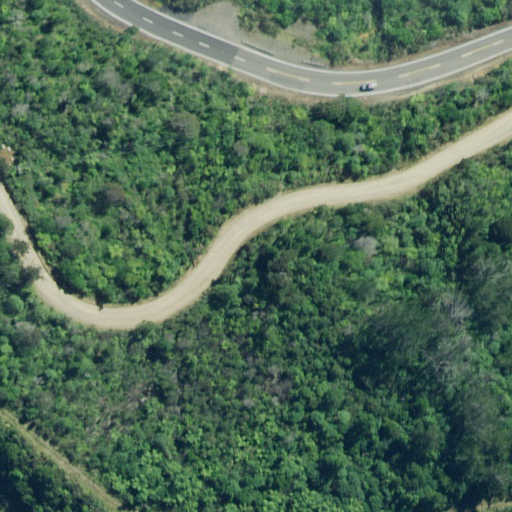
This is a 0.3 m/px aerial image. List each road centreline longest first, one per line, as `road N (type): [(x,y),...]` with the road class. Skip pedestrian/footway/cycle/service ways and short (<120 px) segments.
road 1 (unclassified): [(511,89),(131,209),(0,274)]
road 2 (primary): [(203,0),(311,38),(370,46),(511,17)]
